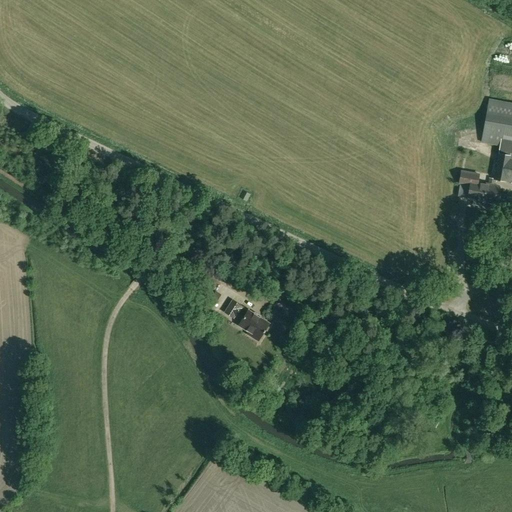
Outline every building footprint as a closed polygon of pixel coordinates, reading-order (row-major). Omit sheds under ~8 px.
[(481,142),(487,143),(511,147),(511,106),(488,102),(481,142)] [(511,156),(499,154),(494,180),(507,182),(507,181),(511,181),(511,156)] [(470,184),(470,183),(477,184),(479,174),(462,171),(460,182),(470,184)] [(479,184),(477,184),(470,183),(470,184),(467,200),(473,201),(473,205),(483,206),(484,203),(495,204),(495,203),(498,184),(495,184),(495,180),(489,179),(488,183),(480,181),(479,184)] [(243,191),(239,198),(246,201),(250,195),(243,191)] [(246,334),(259,342),(270,323),(248,309),(245,314),(240,310),(242,307),(232,300),(224,313),(234,319),(235,317),(241,320),(238,326),(247,332),(246,334)]
